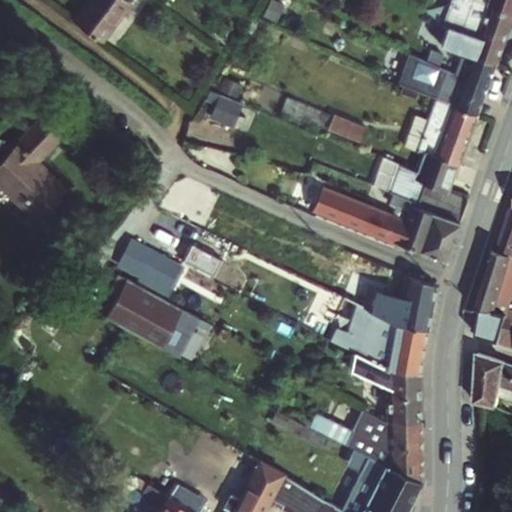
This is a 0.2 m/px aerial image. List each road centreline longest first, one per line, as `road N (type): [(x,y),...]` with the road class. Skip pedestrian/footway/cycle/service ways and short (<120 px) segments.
road 1 (residential): [(461,283),(192,171),(135,111),(0,1)]
road 2 (tertiary): [(446,511),(447,389),(461,283)]
road 3 (tertiary): [(461,283),(511,133)]
